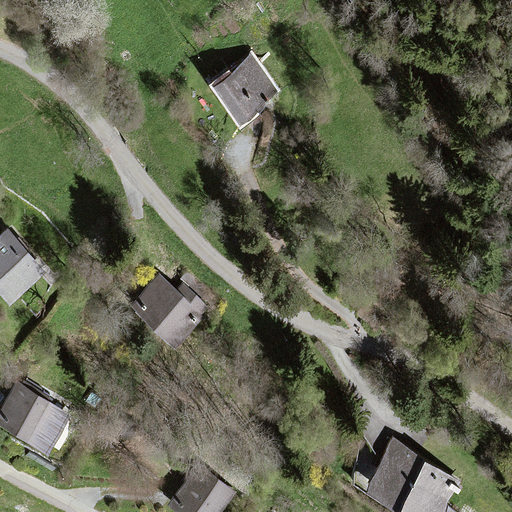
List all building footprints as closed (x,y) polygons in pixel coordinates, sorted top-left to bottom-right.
[(275,92),(253,56),(212,82),(235,118),(275,92)] [(127,136),(138,128),(121,104),(111,111),(127,136)] [(6,230),(6,229),(0,233),(0,295),(5,302),(41,273),(6,230)] [(175,294),(157,276),(127,305),(169,347),(206,310),(182,286),(175,294)] [(358,311),(377,325),(392,306),(372,291),(358,311)] [(65,415),(15,383),(0,406),(0,423),(42,450),(65,415)] [(433,511),(455,481),(392,437),(361,482),(404,511),(433,511)] [(218,511),(233,495),(196,465),(165,502),(177,511),(218,511)]
